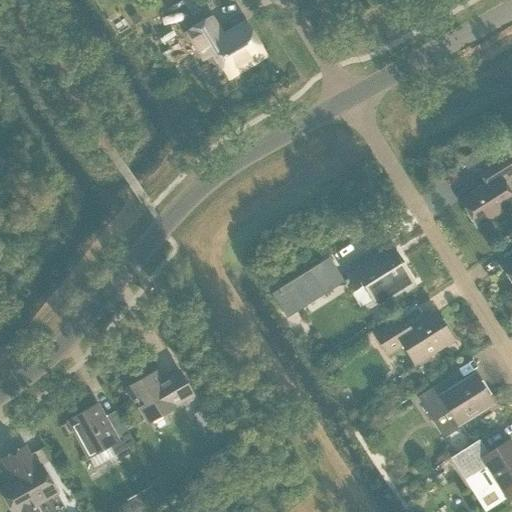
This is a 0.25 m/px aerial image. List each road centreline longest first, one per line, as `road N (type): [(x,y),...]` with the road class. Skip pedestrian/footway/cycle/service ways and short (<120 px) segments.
road 1 (unclassified): [(0,395),(53,352),(199,189),(246,153),(349,99)]
road 2 (unclassified): [(511,358),(349,99)]
road 3 (unclassified): [(349,99),(511,8)]
